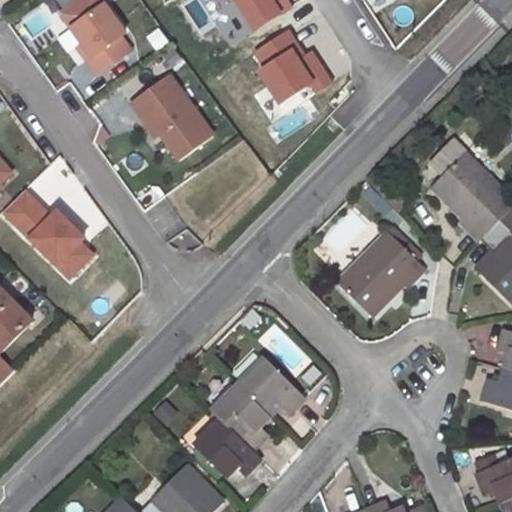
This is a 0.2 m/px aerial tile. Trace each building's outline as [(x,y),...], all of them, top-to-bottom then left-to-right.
[(131,52),(121,37),(126,34),(101,0),(81,0),(62,14),(84,45),(79,48),(98,75),(131,52)] [(214,136),(170,76),(132,103),(142,117),(146,114),(162,135),(180,161),(214,136)] [(146,114),(142,117),(157,139),(162,135),(146,114)] [(511,199),(466,154),(434,185),(436,187),(453,204),(451,207),(464,220),(460,224),(479,243),(482,240),(501,221),(511,209),(511,199)] [(0,183),(12,173),(0,159),(0,183)] [(404,206),(383,185),(377,191),(397,212),(404,206)] [(436,187),(433,190),(451,207),(453,204),(436,187)] [(93,255),(79,241),(83,237),(56,210),(51,214),(30,193),(7,216),(70,278),(93,255)] [(511,209),(501,221),(482,240),(492,250),(495,253),(479,270),(478,271),(511,305),(511,209)] [(394,229),(389,233),(416,260),(421,255),(394,229)] [(388,232),(337,283),(369,314),(371,312),(388,295),(391,298),(404,285),(407,288),(426,270),(416,260),(389,233),(388,232)] [(492,250),(476,267),(479,270),(495,253),(492,250)] [(0,386),(15,372),(0,356),(0,355),(33,322),(0,289),(0,386)] [(388,295),(371,312),(374,315),(391,298),(388,295)] [(511,332),(505,330),(498,353),(510,356),(505,369),(511,371),(511,332)] [(265,359),(238,386),(270,418),(280,407),(289,415),(305,399),(265,359)] [(511,371),(505,369),(501,383),(490,380),(483,402),(511,411),(511,371)] [(238,386),(212,413),(221,421),(221,420),(253,451),(269,436),(260,427),(270,418),(238,386)] [(221,421),(195,447),(227,478),(237,468),(245,476),(261,460),(253,451),(221,420),(221,421)] [(477,464),(481,472),(498,466),(494,457),(477,464)] [(481,472),(477,474),(486,496),(497,491),(502,504),(511,499),(511,459),(498,466),(481,472)] [(187,466),(141,511),(215,511),(224,504),(187,466)] [(136,511),(123,498),(108,511),(136,511)] [(511,511),(511,499),(502,504),(505,511),(511,511)] [(366,511),(365,511),(406,511),(405,509),(396,511),(390,511),(387,503),(366,511)]
